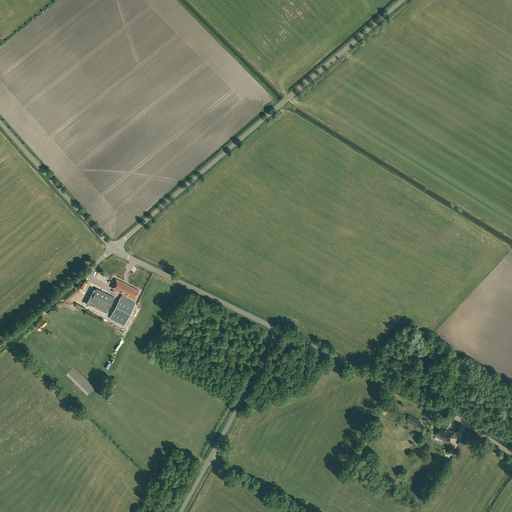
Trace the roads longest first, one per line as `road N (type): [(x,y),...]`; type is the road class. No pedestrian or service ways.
road 1 (unclassified): [(113,248),(401,0)]
road 2 (unclassified): [(511,454),(426,401),(280,330)]
road 3 (unclassified): [(181,511),(280,330)]
road 4 (unclassified): [(280,330),(113,248)]
road 5 (unclassified): [(0,120),(113,248)]
road 6 (unclassified): [(113,248),(0,345)]
